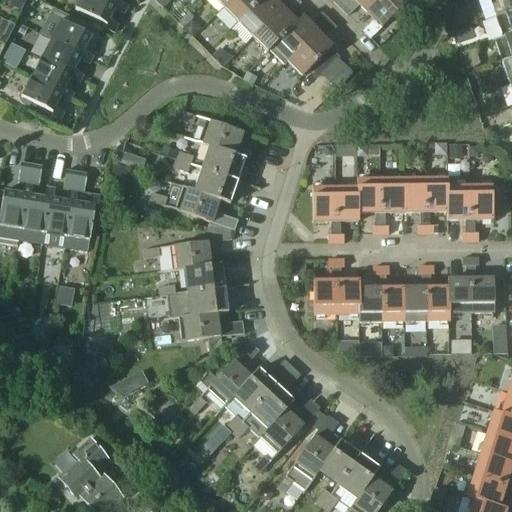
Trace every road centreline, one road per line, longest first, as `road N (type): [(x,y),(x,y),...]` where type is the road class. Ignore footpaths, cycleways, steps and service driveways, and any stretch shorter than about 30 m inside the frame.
road 1 (residential): [(0,129),(40,142),(94,141),(181,87),(214,90),(308,124)]
road 2 (residential): [(268,252),(266,285),(289,338),(400,433),(421,483),(421,511)]
road 3 (residential): [(308,124),(332,120),(414,69),(441,0)]
road 4 (residential): [(308,124),(268,252)]
